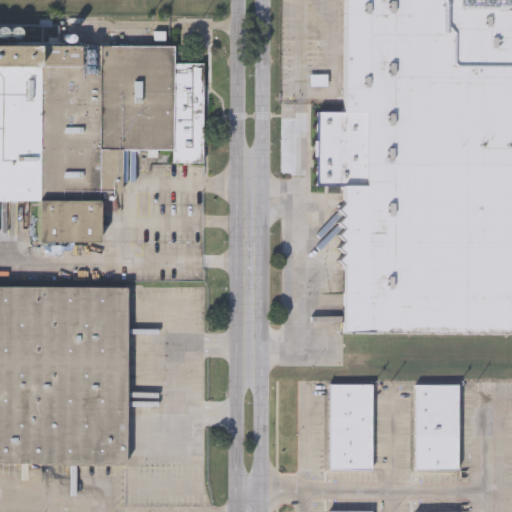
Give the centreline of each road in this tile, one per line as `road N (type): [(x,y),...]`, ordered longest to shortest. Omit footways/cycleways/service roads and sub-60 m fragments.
road 1 (secondary): [(236,0),(234,511)]
road 2 (secondary): [(259,511),(261,0)]
